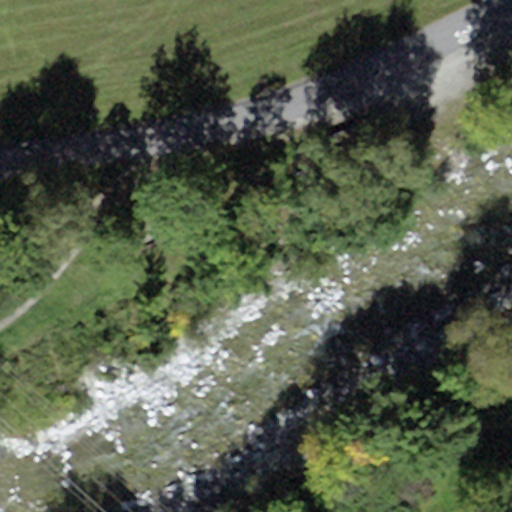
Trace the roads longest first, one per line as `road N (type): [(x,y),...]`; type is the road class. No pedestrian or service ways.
road 1 (residential): [(0,162),(165,142),(431,56),(511,14)]
road 2 (track): [(165,142),(32,297),(0,311)]
